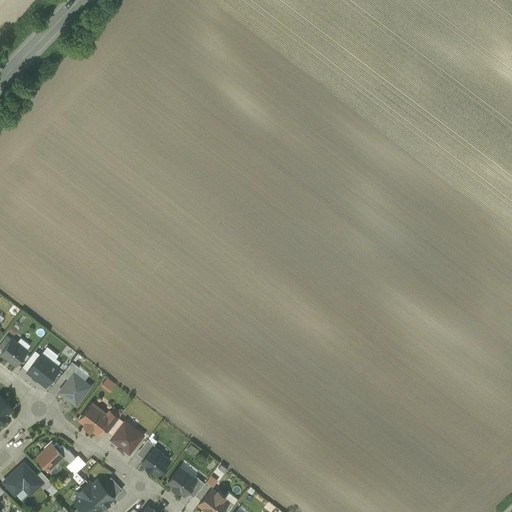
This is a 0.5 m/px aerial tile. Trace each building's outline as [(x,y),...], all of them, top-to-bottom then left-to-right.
[(6,335),(0,342),(0,347),(3,349),(11,338),(6,335)] [(26,350),(11,338),(3,349),(1,351),(16,363),(26,350)] [(30,356),(36,360),(40,355),(34,351),(30,356)] [(28,370),(27,371),(46,385),(59,367),(41,353),(40,355),(36,360),(28,370)] [(36,360),(30,356),(23,366),(28,370),(36,360)] [(61,374),(68,379),(74,373),(79,367),(72,361),(61,374)] [(68,379),(59,391),(76,404),(90,385),(74,373),(68,379)] [(108,375),(102,385),(112,391),(118,382),(108,375)] [(0,421),(7,415),(6,414),(13,408),(0,393),(0,421)] [(107,414),(92,402),(79,418),(85,423),(84,424),(90,428),(91,427),(97,432),(101,426),(109,416),(107,414)] [(109,416),(101,426),(108,431),(119,416),(110,410),(107,414),(109,416)] [(125,420),(111,438),(129,452),(143,434),(125,420)] [(154,444),(147,438),(142,445),(149,450),(153,445),(154,444)] [(193,441),(187,447),(196,455),(201,449),(193,441)] [(51,442),(36,456),(48,469),(63,455),(51,442)] [(153,445),(149,450),(141,461),(147,466),(146,467),(151,471),(152,470),(157,474),(169,459),(161,453),(161,452),(153,445)] [(82,481),(85,478),(79,470),(88,462),(81,454),(68,464),(82,481)] [(24,463),(4,481),(15,493),(21,487),(28,494),(41,482),(36,476),(24,463)] [(179,466),(167,481),(173,485),(172,486),(177,491),(178,490),(184,494),(186,491),(195,479),(193,477),(179,466)] [(41,482),(43,485),(49,479),(41,471),(36,476),(41,482)] [(213,474),(209,479),(216,484),(219,480),(213,474)] [(195,479),(186,491),(193,496),(204,482),(195,475),(193,477),(195,479)] [(102,484),(113,497),(122,489),(111,476),(102,484)] [(49,479),(43,485),(47,489),(52,483),(49,479)] [(97,479),(92,484),(88,480),(76,492),(79,495),(74,500),(84,511),(97,511),(113,497),(102,484),(97,479)] [(210,488),(198,503),(209,511),(218,511),(227,501),(210,488)]
